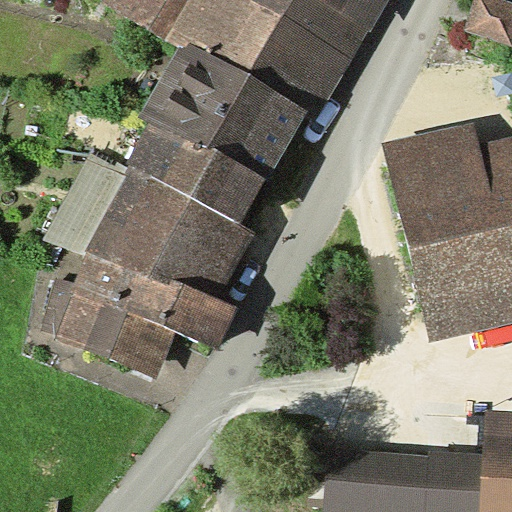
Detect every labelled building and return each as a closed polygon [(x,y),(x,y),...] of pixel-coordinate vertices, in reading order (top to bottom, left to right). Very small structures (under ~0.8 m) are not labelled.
[(103,0),(166,36),(185,0),(103,0)] [(322,119),(358,53),(259,0),(185,0),(166,36),(181,45),(144,115),(264,174),(272,181),(309,112),(322,119)] [(259,0),(358,53),(385,0),(259,0)] [(511,0),(497,0),(496,3),(511,9),(511,0)] [(511,9),(496,3),(483,38),(511,50),(511,9)] [(91,151),(50,234),(89,253),(165,290),(171,277),(221,301),(258,226),(242,218),(264,174),(144,115),(120,165),(91,151)] [(403,157),(450,331),(511,314),(511,170),(499,174),(489,134),(403,157)] [(233,307),(221,301),(171,277),(165,290),(89,253),(74,280),(52,274),(38,331),(156,377),(173,330),(216,348),(233,307)] [(511,511),(511,413),(483,412),(481,447),(478,511),(511,511)] [(328,511),(478,511),(481,447),(334,439),(328,511)]
